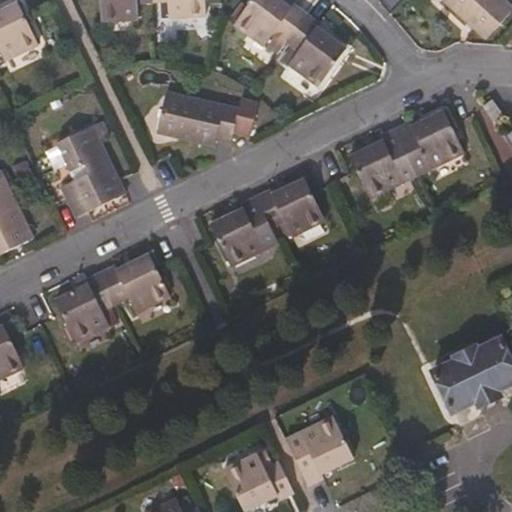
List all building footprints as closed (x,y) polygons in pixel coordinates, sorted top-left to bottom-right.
[(154,2),(154,0),(101,0),(102,20),(140,18),(140,2),(154,2)] [(208,16),(207,0),(154,0),(154,2),(170,1),(170,17),(208,16)] [(289,42),(308,14),(295,5),(290,12),(276,2),(277,0),(253,0),(236,25),(265,47),(267,47),(278,56),(289,42)] [(295,5),(288,0),(277,0),(276,2),(290,12),(295,5)] [(487,38),(511,9),(511,5),(506,0),(444,0),(487,38)] [(42,43),(21,2),(2,11),(4,15),(0,17),(0,45),(8,61),(42,43)] [(321,88),(350,48),(332,36),(328,40),(316,31),(320,26),(321,24),(308,14),(289,42),(301,50),(290,65),(321,88)] [(332,36),(320,26),(316,31),(328,40),(332,36)] [(251,133),(258,100),(241,97),(240,107),(169,91),(159,131),(215,144),(216,136),(233,140),(235,130),(251,133)] [(494,127),(507,118),(494,99),(481,109),(494,127)] [(466,154),(446,112),(427,121),(430,127),(416,134),(413,127),(411,123),(398,130),(420,176),(466,154)] [(416,134),(430,127),(427,121),(413,127),(416,134)] [(112,136),(105,123),(97,128),(104,140),(112,136)] [(79,214),(129,190),(104,140),(97,128),(96,124),(60,142),(73,169),(88,162),(92,171),(64,185),(79,214)] [(420,176),(398,130),(384,136),(386,141),(389,147),(376,153),(372,147),(354,156),(375,198),(420,176)] [(376,153),(389,147),(386,141),(372,147),(376,153)] [(0,252),(35,235),(18,200),(3,169),(0,170),(0,252)] [(326,219),(306,177),(288,185),(293,191),(278,199),(274,192),(273,188),(257,196),(272,226),(285,219),(293,235),(326,219)] [(293,191),(288,185),(274,192),(278,199),(293,191)] [(267,247),(260,232),(272,226),(257,196),(243,202),(245,205),(248,212),(235,219),(231,212),(212,221),(232,263),(267,247)] [(235,219),(248,212),(245,205),(231,212),(235,219)] [(172,292),(152,252),(135,260),(137,265),(123,273),(120,267),(118,263),(103,270),(118,302),(133,294),(140,308),(172,292)] [(123,273),(137,265),(135,260),(120,267),(123,273)] [(104,308),(115,303),(118,302),(103,270),(89,277),(91,281),(94,287),(78,295),(75,289),(57,297),(77,339),(111,322),(104,308)] [(78,295),(94,287),(91,281),(75,289),(78,295)] [(0,375),(27,362),(8,322),(0,325),(0,375)] [(511,383),(511,361),(501,338),(478,350),(476,346),(453,357),(455,359),(433,370),(452,411),(476,399),(481,408),(501,399),(497,391),(511,383)] [(352,458),(330,414),(284,437),(308,484),(322,477),(320,474),(317,468),(331,460),(334,467),(352,458)] [(294,491),(278,460),(264,468),(256,452),(223,468),(245,511),(262,502),(260,496),(274,488),(278,495),(279,498),(294,491)] [(334,467),(331,460),(317,468),(320,474),(334,467)] [(278,495),(274,488),(260,496),(262,502),(278,495)] [(200,511),(198,506),(185,511),(184,511),(177,497),(147,511),(200,511)]
